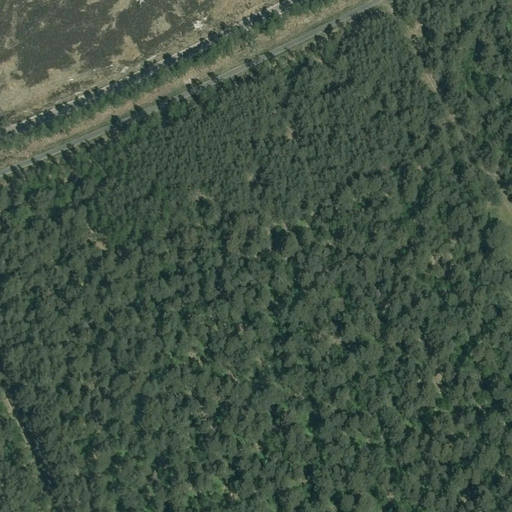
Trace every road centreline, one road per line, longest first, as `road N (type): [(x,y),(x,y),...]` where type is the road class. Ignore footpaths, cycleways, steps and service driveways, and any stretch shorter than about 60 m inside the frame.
road 1 (unclassified): [(0,173),(379,0)]
road 2 (track): [(0,135),(297,0)]
road 3 (track): [(385,0),(511,215)]
road 4 (track): [(0,379),(53,511)]
